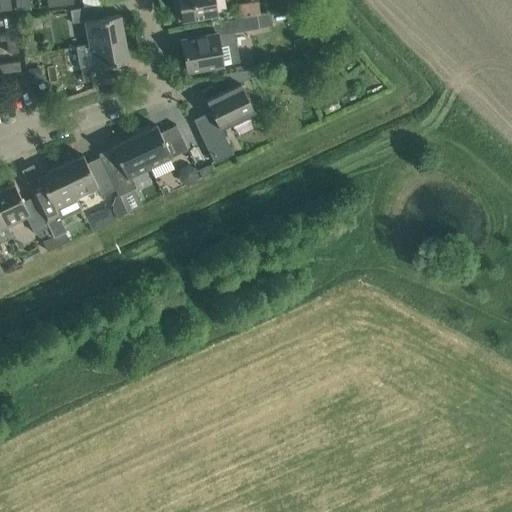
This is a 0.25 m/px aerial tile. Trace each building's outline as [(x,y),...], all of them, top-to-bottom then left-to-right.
[(0,0),(0,10),(11,9),(10,0),(0,0)] [(15,0),(16,10),(29,8),(28,0),(15,0)] [(177,0),(181,21),(217,14),(214,0),(177,0)] [(237,8),(225,10),(226,20),(259,14),(257,0),(252,0),(236,3),(237,8)] [(88,44),(123,37),(119,14),(99,18),(96,5),(85,7),(70,10),(72,23),(85,20),(88,44)] [(226,20),(216,22),(218,34),(234,31),(234,32),(269,26),(266,13),(259,14),(226,20)] [(16,40),(15,27),(4,28),(5,33),(2,33),(0,34),(0,41),(6,41),(16,40)] [(201,37),(181,40),(187,71),(239,62),(234,32),(234,31),(218,34),(201,37)] [(76,46),(83,82),(109,77),(107,64),(127,60),(123,37),(88,44),(76,46)] [(17,52),(16,40),(6,41),(7,53),(17,52)] [(8,63),(9,71),(20,70),(19,61),(8,63)] [(8,63),(0,63),(0,72),(9,71),(8,63)] [(245,64),(224,74),(230,86),(251,76),(245,64)] [(254,111),(240,83),(205,99),(211,110),(193,119),(213,161),(231,153),(219,128),(254,111)] [(134,136),(149,168),(187,149),(176,125),(160,132),(156,125),(134,136)] [(131,177),(149,168),(134,136),(98,154),(109,176),(115,188),(118,195),(118,196),(136,187),(131,177)] [(115,188),(109,176),(95,183),(82,155),(60,166),(75,198),(97,187),(100,195),(115,188)] [(58,215),(54,208),(75,198),(60,166),(38,176),(41,182),(29,187),(45,221),(58,215)] [(14,183),(0,190),(0,211),(7,226),(29,215),(14,183)] [(104,209),(86,217),(93,230),(117,219),(127,214),(118,196),(118,195),(114,196),(111,206),(110,206),(104,209)] [(0,242),(12,237),(7,226),(0,211),(0,242)] [(64,231),(53,237),(58,246),(68,240),(64,231)] [(58,246),(53,237),(42,242),(47,251),(58,246)]
